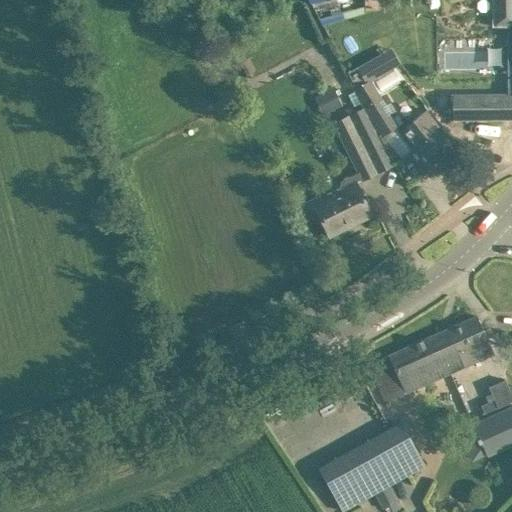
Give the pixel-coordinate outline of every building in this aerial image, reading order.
[(364,0),(365,24),(462,23),(462,0),(364,0)] [(509,95),(452,95),(452,120),(511,119),(511,0),(492,0),(493,26),(509,26),(509,47),(509,95)] [(381,53),(347,73),(356,88),(359,86),(363,84),(370,79),(371,80),(390,69),(381,53)] [(398,127),(382,99),(371,80),(370,79),(363,84),(353,89),(381,137),(398,127)] [(325,113),(343,103),(333,87),(315,98),(325,113)] [(361,108),(333,122),(362,179),(390,164),(361,108)] [(414,148),(417,153),(430,169),(455,149),(425,111),(400,130),(414,148)] [(371,215),(362,197),(355,183),(340,190),(342,195),(330,201),(326,193),(300,206),(308,222),(320,216),(329,235),(344,228),(343,225),(355,220),(356,222),(371,215)] [(493,354),(476,316),(435,334),(452,372),(493,354)] [(452,372),(435,334),(388,355),(404,393),(452,372)] [(388,355),(368,364),(384,401),(404,393),(388,355)] [(511,395),(505,380),(488,387),(497,408),(511,400),(511,395)] [(511,408),(474,426),(487,454),(511,442),(511,408)] [(400,423),(319,469),(343,511),(374,494),(382,509),(389,505),(396,502),(396,501),(399,500),(390,485),(424,466),(400,423)]
